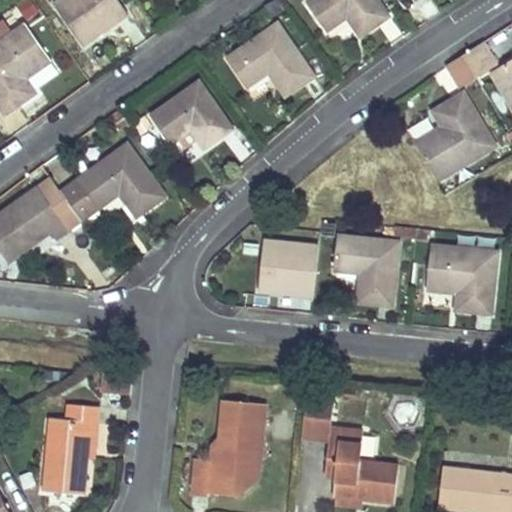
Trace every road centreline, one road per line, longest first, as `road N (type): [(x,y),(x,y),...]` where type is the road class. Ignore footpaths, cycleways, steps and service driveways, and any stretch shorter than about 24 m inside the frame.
road 1 (residential): [(163,310),(185,255),(214,223),(330,122),(504,0)]
road 2 (residential): [(511,358),(163,310)]
road 3 (residential): [(231,0),(0,165)]
road 4 (residential): [(163,310),(143,511)]
road 5 (residential): [(0,292),(163,310)]
